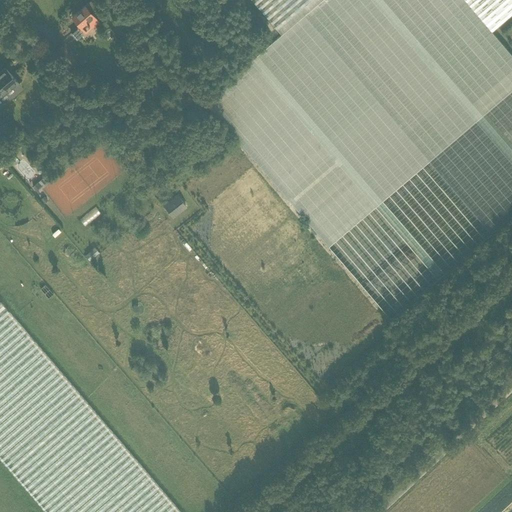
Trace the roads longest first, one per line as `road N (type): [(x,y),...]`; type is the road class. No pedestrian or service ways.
road 1 (track): [(259,511),(511,274)]
road 2 (unclassified): [(376,511),(511,385)]
